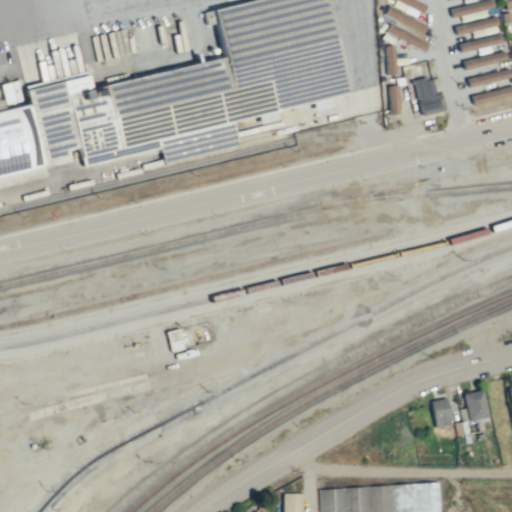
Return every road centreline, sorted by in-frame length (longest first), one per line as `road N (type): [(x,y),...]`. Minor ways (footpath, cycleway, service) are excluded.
road 1 (residential): [(0,252),(511,128)]
road 2 (tertiary): [(210,511),(374,408),(511,357)]
road 3 (residential): [(459,142),(435,0)]
